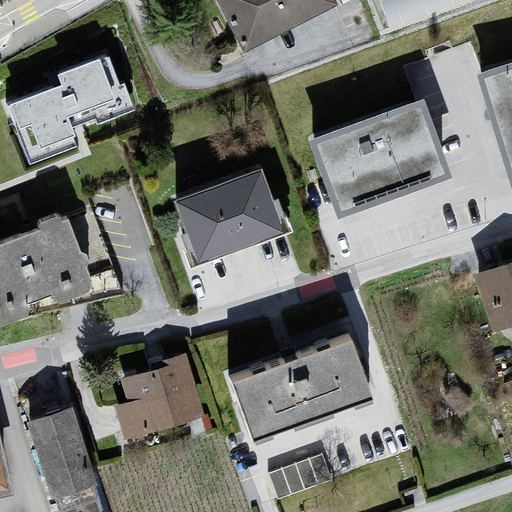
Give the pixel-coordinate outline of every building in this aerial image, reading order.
[(212,0),(239,50),(334,0),(212,0)] [(381,0),(390,25),(462,0),(381,0)] [(61,82),(7,103),(30,162),(76,144),(69,127),(94,117),(96,122),(134,107),(123,79),(118,81),(107,54),(58,73),(61,82)] [(511,67),(479,76),(509,185),(511,184),(511,67)] [(422,98),(306,140),(333,214),(449,172),(422,98)] [(259,168),(175,198),(187,231),(180,233),(191,264),(288,229),(277,199),(270,200),(259,168)] [(0,315),(9,313),(9,298),(31,292),(38,297),(51,297),(78,288),(53,217),(45,220),(41,216),(22,222),(19,227),(0,233),(0,315)] [(511,262),(472,277),(491,328),(511,320),(511,262)] [(349,338),(231,377),(251,436),(369,397),(349,338)] [(185,357),(118,378),(126,401),(113,405),(124,439),(203,414),(185,357)] [(103,511),(71,408),(29,421),(57,511),(103,511)] [(268,466),(278,491),(332,471),(323,446),(268,466)]
